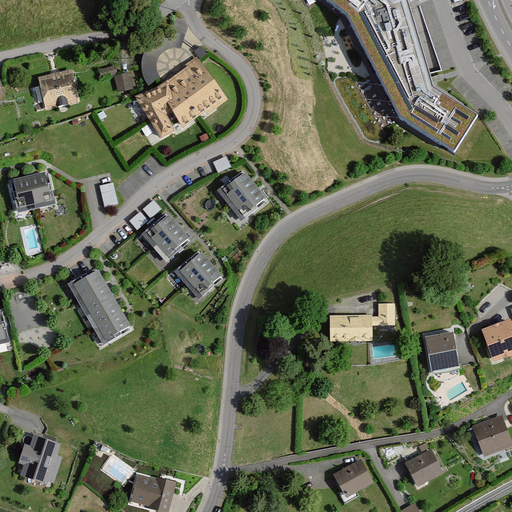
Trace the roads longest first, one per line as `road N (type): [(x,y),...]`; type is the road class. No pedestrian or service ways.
road 1 (residential): [(209,511),(227,439),(240,319),(272,242),(309,215),(407,176),(511,186)]
road 2 (residential): [(174,0),(120,32),(0,54)]
